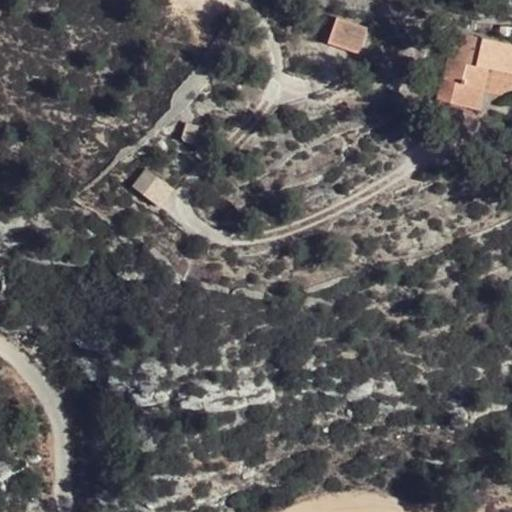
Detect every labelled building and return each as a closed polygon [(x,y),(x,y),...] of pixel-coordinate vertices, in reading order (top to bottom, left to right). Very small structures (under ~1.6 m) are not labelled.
[(330,17),(325,46),(361,52),(366,23),(330,17)] [(453,60),(490,72),(511,78),(511,48),(461,33),(453,60)] [(480,108),(490,72),(453,60),(448,78),(445,77),(439,96),(480,108)] [(198,133),(200,123),(186,121),(184,133),(186,138),(190,142),(192,142),(194,140),(198,133)] [(133,185),(164,207),(180,188),(150,162),(133,185)]
